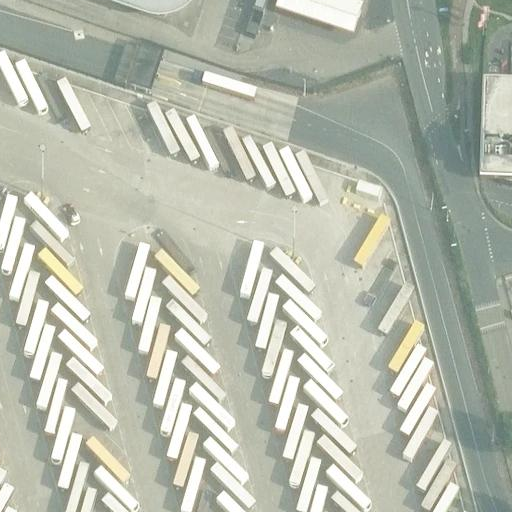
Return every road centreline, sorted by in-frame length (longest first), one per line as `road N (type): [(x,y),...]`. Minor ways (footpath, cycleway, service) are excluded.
road 1 (unclassified): [(476,265),(406,4)]
road 2 (unclassified): [(511,399),(476,265)]
